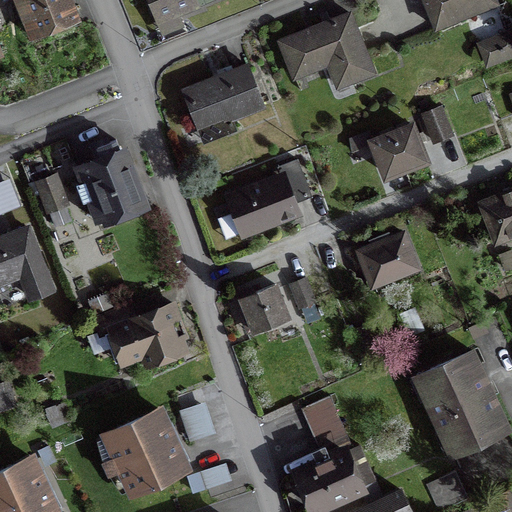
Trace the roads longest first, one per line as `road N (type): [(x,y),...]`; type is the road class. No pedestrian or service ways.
road 1 (unclassified): [(200,284),(511,165)]
road 2 (residential): [(200,284),(273,511)]
road 3 (residential): [(124,75),(200,284)]
road 4 (unclassified): [(124,75),(314,0)]
